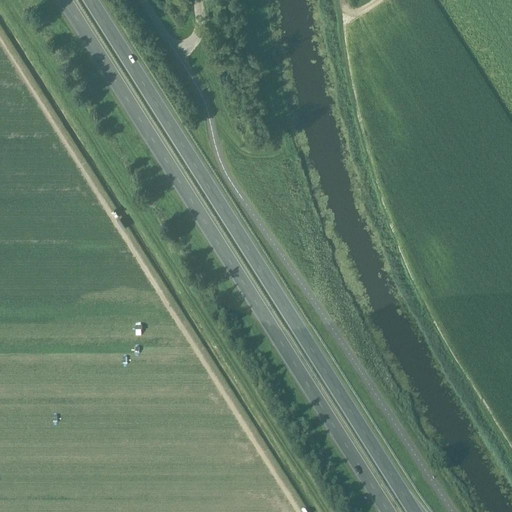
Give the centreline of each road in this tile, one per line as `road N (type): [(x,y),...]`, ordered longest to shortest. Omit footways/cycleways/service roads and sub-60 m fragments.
road 1 (trunk): [(414,511),(90,0)]
road 2 (trunk): [(63,0),(387,511)]
